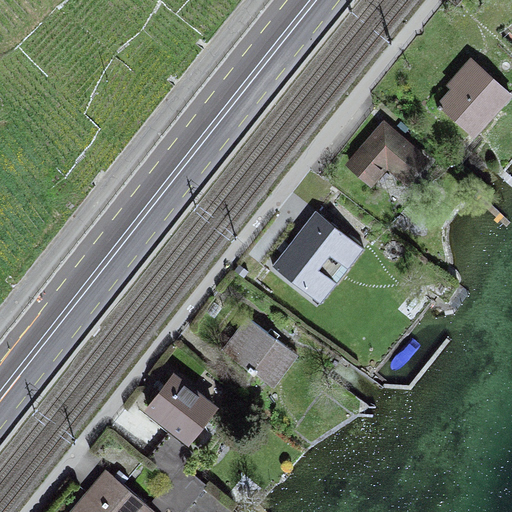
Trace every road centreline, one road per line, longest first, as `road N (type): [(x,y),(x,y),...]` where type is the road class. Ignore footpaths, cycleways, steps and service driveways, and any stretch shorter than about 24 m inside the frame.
road 1 (residential): [(35,511),(444,0)]
road 2 (primary): [(309,0),(0,390)]
road 3 (track): [(249,0),(0,315)]
